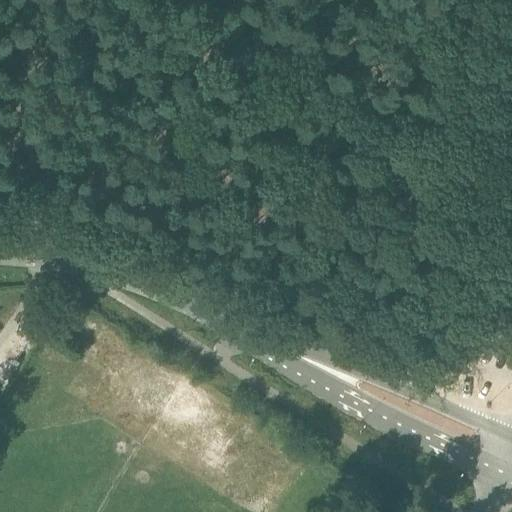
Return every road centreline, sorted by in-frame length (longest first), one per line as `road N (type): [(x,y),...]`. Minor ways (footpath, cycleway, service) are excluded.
road 1 (track): [(0,174),(58,183),(289,267),(469,288),(511,277)]
road 2 (track): [(429,0),(428,179),(469,288),(465,368)]
road 3 (tertiary): [(201,311),(505,466)]
road 4 (tertiary): [(511,435),(201,311)]
road 5 (track): [(427,115),(374,114),(312,97),(231,60),(168,0)]
road 6 (tertiary): [(0,256),(100,270),(201,311)]
